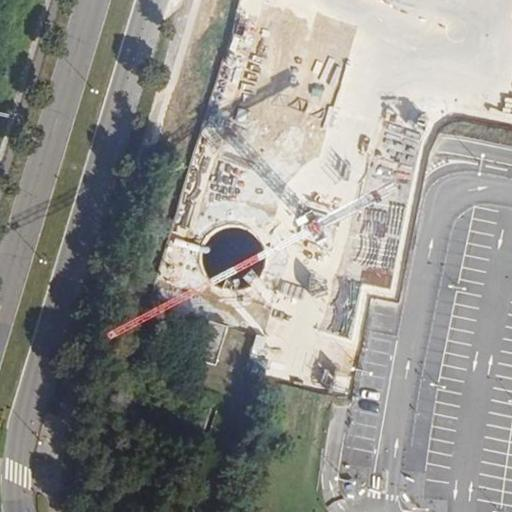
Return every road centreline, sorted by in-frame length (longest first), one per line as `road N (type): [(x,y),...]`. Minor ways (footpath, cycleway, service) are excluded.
road 1 (secondary): [(15,511),(26,426),(155,0)]
road 2 (secondary): [(91,0),(0,309)]
